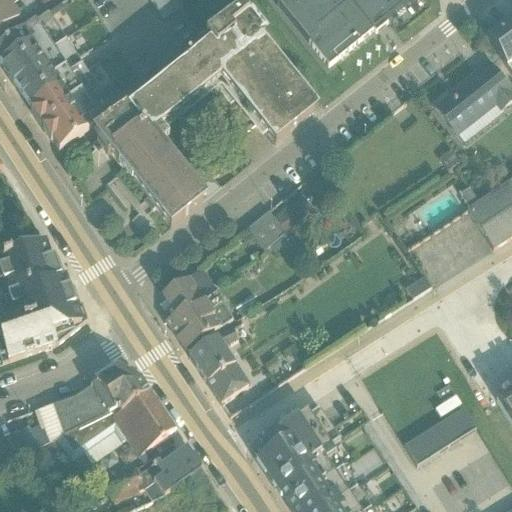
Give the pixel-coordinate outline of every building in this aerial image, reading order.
[(0,0),(0,36),(32,17),(20,0),(0,0)] [(190,0),(158,0),(173,30),(199,17),(190,0)] [(288,0),(284,0),(276,7),(325,72),(378,30),(415,1),(414,0),(291,0),(290,2),(288,0)] [(511,11),(480,36),(511,77),(511,11)] [(0,48),(0,77),(27,116),(87,74),(47,16),(0,48)] [(94,145),(166,237),(202,209),(153,146),(221,94),(272,159),(318,123),(261,51),(266,47),(245,21),(205,52),(208,56),(94,145)] [(511,110),(511,99),(487,68),(431,111),(455,143),(494,113),(499,120),(511,110)] [(59,162),(119,121),(87,74),(27,116),(59,162)] [(449,163),(460,179),(473,170),(463,154),(449,163)] [(511,243),(511,187),(468,216),(494,256),(511,243)] [(277,214),(247,236),(266,261),(296,239),(277,214)] [(0,301),(65,275),(53,245),(0,265),(0,301)] [(0,306),(10,332),(36,322),(77,304),(65,275),(0,301),(0,306)] [(423,304),(444,298),(439,281),(418,287),(423,304)] [(162,320),(166,327),(206,304),(192,282),(159,301),(168,316),(162,320)] [(50,357),(87,329),(77,304),(36,322),(50,357)] [(184,357),(224,334),(206,304),(166,327),(184,357)] [(0,367),(3,374),(50,357),(36,322),(10,332),(0,335),(0,367)] [(216,412),(248,392),(217,344),(185,365),(216,412)] [(70,448),(113,424),(152,402),(137,380),(113,374),(48,410),(70,448)] [(511,396),(496,407),(511,431),(511,396)] [(138,464),(177,439),(152,402),(113,424),(138,464)] [(457,404),(398,441),(416,470),(475,433),(468,421),(457,404)] [(268,482),(306,458),(286,427),(249,452),(268,482)] [(167,501),(202,478),(186,455),(152,478),(167,501)] [(268,482),(283,505),(321,480),(306,458),(268,482)] [(287,511),(341,511),(321,480),(283,505),(287,511)]
